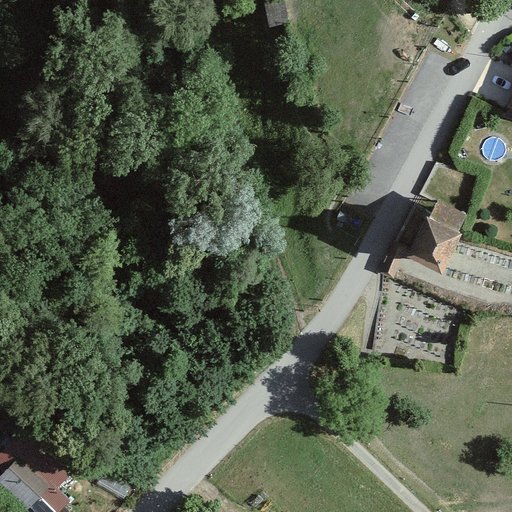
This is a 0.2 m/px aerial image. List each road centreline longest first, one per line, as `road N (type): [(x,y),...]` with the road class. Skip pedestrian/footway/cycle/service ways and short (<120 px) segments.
road 1 (residential): [(151,511),(311,349),(505,7)]
road 2 (track): [(287,382),(430,511)]
